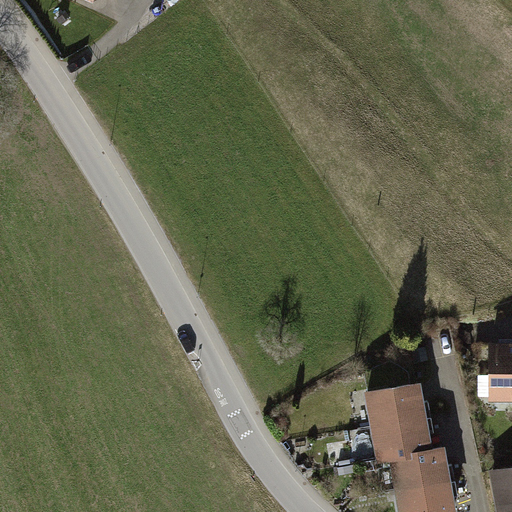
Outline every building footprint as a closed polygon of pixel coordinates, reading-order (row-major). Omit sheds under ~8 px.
[(73,0),(93,10),(98,0),(73,0)] [(511,343),(480,344),(481,404),(511,403),(511,343)] [(420,385),(371,392),(376,426),(426,418),(420,385)] [(426,418),(376,426),(382,462),(397,460),(431,454),(426,418)] [(431,454),(397,460),(402,493),(453,484),(447,451),(431,454)] [(511,511),(511,466),(490,471),(497,511),(511,511)] [(457,511),(453,484),(402,493),(405,511),(457,511)]
